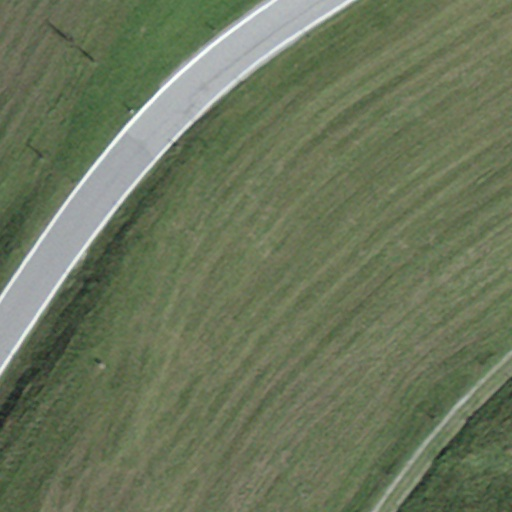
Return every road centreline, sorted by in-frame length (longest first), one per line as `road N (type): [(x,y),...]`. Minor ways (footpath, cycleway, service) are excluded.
road 1 (tertiary): [(311,0),(177,104),(69,236),(0,338)]
road 2 (track): [(511,346),(366,511)]
